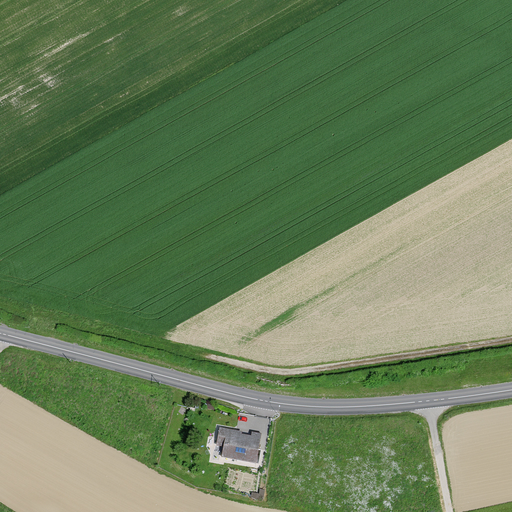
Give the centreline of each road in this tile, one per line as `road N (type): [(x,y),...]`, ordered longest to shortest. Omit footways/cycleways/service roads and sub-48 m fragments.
road 1 (secondary): [(511,389),(428,402),(279,403),(0,333)]
road 2 (track): [(198,353),(277,371),(511,339)]
